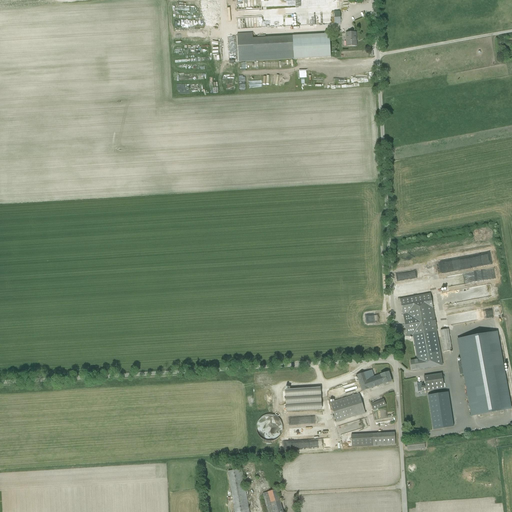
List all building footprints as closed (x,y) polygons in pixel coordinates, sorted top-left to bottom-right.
[(346,33),(347,47),(357,46),(356,33),(346,33)] [(325,35),(298,36),(293,36),(293,46),(325,44),(325,35)] [(238,62),(293,59),(292,36),(252,39),(237,40),(238,62)] [(396,281),(409,278),(408,272),(395,275),(396,281)] [(403,315),(407,336),(413,335),(418,360),(410,361),(412,371),(443,366),(433,309),(430,293),(400,299),(403,315)] [(493,310),(481,310),(481,318),(493,318),(493,310)] [(443,351),(452,350),(451,344),(448,329),(440,330),(443,351)] [(510,409),(496,332),(458,339),(472,416),(510,409)] [(384,384),(392,382),(389,372),(374,377),(372,370),(356,376),(362,392),(384,384)] [(321,388),(285,389),(286,412),(322,410),(321,388)] [(359,394),(330,402),(336,422),(365,413),(359,394)] [(453,428),(447,394),(427,397),(433,432),(453,428)] [(384,399),(371,404),(373,410),(386,405),(384,399)] [(280,430),(280,416),(261,416),(261,437),(278,437),(278,430),(280,430)] [(390,433),(351,435),(352,448),(395,445),(395,433),(390,433)] [(249,511),(242,469),(228,471),(229,479),(234,511),(249,511)] [(283,511),(277,490),(263,494),(268,511),(283,511)]
